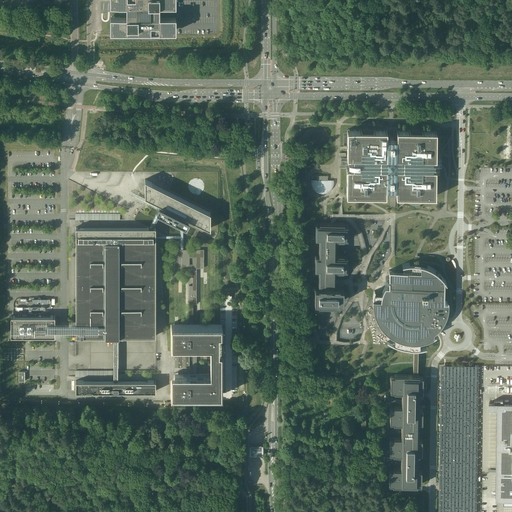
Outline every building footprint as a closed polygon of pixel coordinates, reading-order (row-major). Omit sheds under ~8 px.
[(164,16),(159,16),(159,10),(159,4),(164,4),(176,4),(175,0),(109,0),(110,0),(110,2),(110,5),(122,4),(126,4),(126,11),(126,16),(122,16),(110,16),(110,32),(176,31),(176,26),(176,16),(164,16)] [(436,141),(436,140),(436,138),(436,131),(420,130),(419,129),(418,129),(418,128),(417,128),(416,128),(415,128),(414,128),(413,129),(412,129),(412,130),(397,130),(397,138),(387,137),(387,130),(372,130),(371,129),(370,128),(369,128),(368,127),(367,127),(366,127),(365,128),(364,128),(364,129),(363,129),(363,130),(347,129),(347,130),(347,147),(347,157),(339,157),(339,167),(347,167),(346,195),(362,195),(363,196),(364,197),(365,197),(366,197),(367,197),(368,197),(369,197),(370,196),(371,195),(386,195),(386,188),(396,188),(396,196),(398,196),(398,197),(399,198),(400,200),(398,200),(398,201),(399,201),(399,202),(399,203),(400,204),(401,205),(399,206),(399,207),(407,200),(408,201),(410,203),(411,203),(413,204),(415,204),(417,204),(419,203),(420,203),(422,202),(423,200),(424,199),(425,197),(426,196),(435,196),(435,186),(436,186),(436,185),(436,184),(437,183),(437,182),(436,181),(436,180),(436,179),(435,178),(436,168),(433,168),(433,158),(436,158),(436,148),(437,147),(437,146),(437,145),(437,144),(437,143),(437,142),(436,141)] [(150,228),(152,229),(161,212),(180,222),(181,222),(183,223),(186,224),(188,219),(187,218),(187,217),(210,228),(208,226),(210,222),(210,212),(145,179),(145,196),(161,204),(160,205),(159,204),(158,205),(157,205),(157,206),(156,206),(156,207),(156,208),(157,208),(156,209),(158,211),(150,228)] [(333,180),(327,180),(317,180),(311,180),(311,183),(311,186),(312,188),(314,191),(316,192),(319,193),(322,194),(325,193),(328,192),(330,190),(332,188),(333,185),(333,183),(333,180)] [(196,304),(196,268),(204,268),(204,249),(183,249),(183,223),(181,222),(181,236),(153,236),(153,238),(181,238),(181,249),(175,249),(175,268),(193,268),(193,285),(189,285),(189,325),(172,325),(172,345),(193,345),(193,373),(172,373),(172,394),(221,394),(221,352),(218,352),(219,333),(221,333),(221,325),(193,325),(193,304),(196,304)] [(336,253),(336,239),(344,239),(344,238),(348,238),(348,224),(344,224),(344,222),(319,222),(319,223),(315,223),(315,238),(319,238),(319,254),(315,254),(315,269),(319,269),(318,286),(314,286),(314,300),(318,300),(318,301),(339,302),(339,301),(343,301),(343,286),(339,286),(339,285),(335,285),(335,270),(343,271),(343,269),(347,269),(347,255),(343,255),(343,254),(336,253)] [(114,336),(114,380),(118,380),(118,336),(155,336),(155,239),(153,239),(153,238),(153,236),(153,235),(155,235),(155,227),(153,230),(152,229),(150,228),(149,227),(76,227),(76,235),(78,235),(78,239),(76,239),(76,336),(114,336)] [(394,346),(395,346),(397,347),(399,348),(400,348),(402,348),(404,349),(406,349),(408,349),(410,349),(411,350),(413,350),(417,349),(420,349),(420,340),(422,340),(424,339),(426,338),(428,338),(430,336),(433,335),(433,331),(436,329),(438,327),(441,324),(443,321),(444,319),(445,316),(447,312),(447,308),(448,304),(448,302),(448,299),(447,299),(447,301),(444,301),(444,280),(446,282),(444,279),(442,276),(439,273),(436,271),(433,269),(430,267),(427,265),(425,265),(422,264),(418,263),(415,263),(411,263),(411,270),(389,270),(389,280),(389,286),(388,286),(385,286),(384,288),(383,290),(382,291),(382,293),(381,295),(374,294),(375,291),(374,291),(374,292),(373,298),(373,300),(373,302),(373,303),(373,305),(373,307),(373,309),(374,311),(374,312),(375,314),(375,316),(376,318),(377,319),(377,321),(378,322),(379,324),(380,326),(381,327),(383,328),(384,330),(385,331),(387,332),(388,333),(389,334),(391,335),(392,336),(394,337),(394,346)] [(11,336),(55,336),(55,316),(11,316),(11,336)] [(175,351),(175,367),(189,367),(189,351),(175,351)] [(477,511),(479,365),(440,365),(438,511),(477,511)] [(419,375),(417,375),(412,375),(394,374),(394,376),(390,376),(390,390),(394,390),(394,391),(402,392),(401,406),(394,406),(394,407),(390,407),(390,421),(393,421),(393,423),(401,423),(401,437),(393,437),(393,438),(389,438),(389,453),(393,453),(393,454),(401,454),(400,468),(393,468),(393,469),(389,469),(389,484),(392,484),(392,485),(417,485),(417,484),(421,484),(421,470),(417,470),(418,453),(422,453),(422,438),(418,438),(418,422),(422,422),(422,407),(418,407),(419,391),(423,391),(423,376),(419,376),(419,375)] [(155,380),(118,380),(114,380),(76,380),(76,391),(155,391),(155,380)] [(497,427),(497,429),(497,431),(497,433),(497,435),(497,437),(497,439),(497,441),(497,443),(497,445),(497,447),(497,449),(497,451),(497,453),(497,455),(497,457),(497,459),(497,461),(497,463),(497,465),(496,467),(496,499),(504,499),(511,499),(511,402),(489,402),(489,408),(497,408),(497,409),(497,411),(497,413),(497,415),(497,417),(497,419),(497,421),(497,423),(497,425),(497,427)] [(257,445),(250,445),(250,455),(257,455),(264,455),(264,445),(257,445)]
